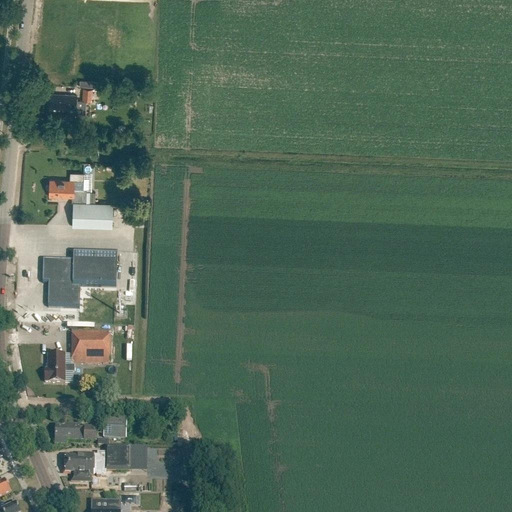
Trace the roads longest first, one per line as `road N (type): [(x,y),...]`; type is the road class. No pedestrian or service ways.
road 1 (secondary): [(0,289),(27,0)]
road 2 (track): [(27,406),(176,407),(189,427),(193,511)]
road 3 (secondary): [(57,511),(0,362)]
